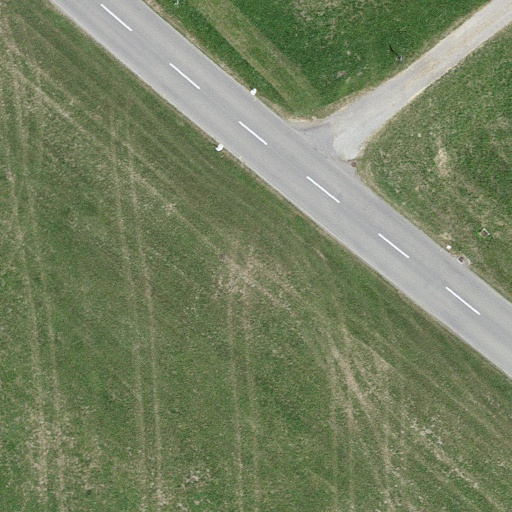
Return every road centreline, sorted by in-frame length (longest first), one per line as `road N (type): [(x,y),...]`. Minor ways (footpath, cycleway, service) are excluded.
road 1 (tertiary): [(99,0),(511,341)]
road 2 (track): [(296,169),(511,10)]
